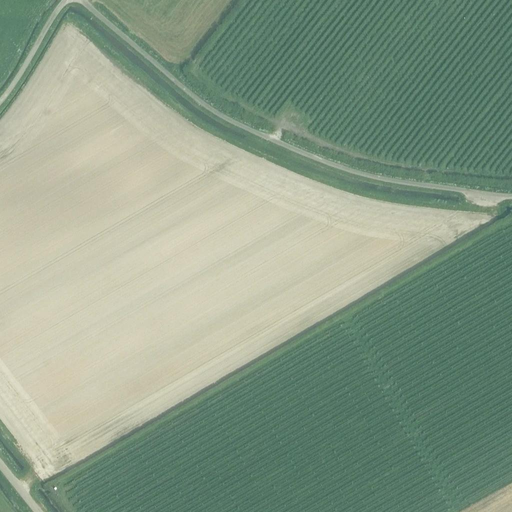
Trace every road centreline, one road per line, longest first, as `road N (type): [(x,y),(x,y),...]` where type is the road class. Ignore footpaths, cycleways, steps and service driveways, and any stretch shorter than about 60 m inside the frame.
road 1 (unclassified): [(511,196),(365,175),(251,131),(206,108),(79,0)]
road 2 (unclassified): [(0,104),(67,0)]
